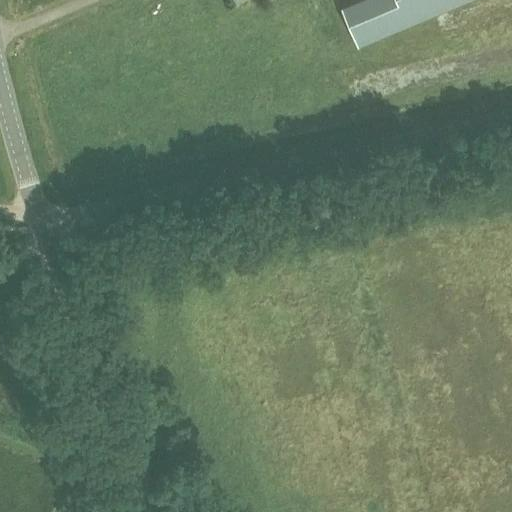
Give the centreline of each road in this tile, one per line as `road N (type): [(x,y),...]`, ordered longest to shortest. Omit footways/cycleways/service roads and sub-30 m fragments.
road 1 (unclassified): [(40,223),(511,116)]
road 2 (tertiary): [(163,511),(40,223)]
road 3 (tertiary): [(40,223),(0,72)]
